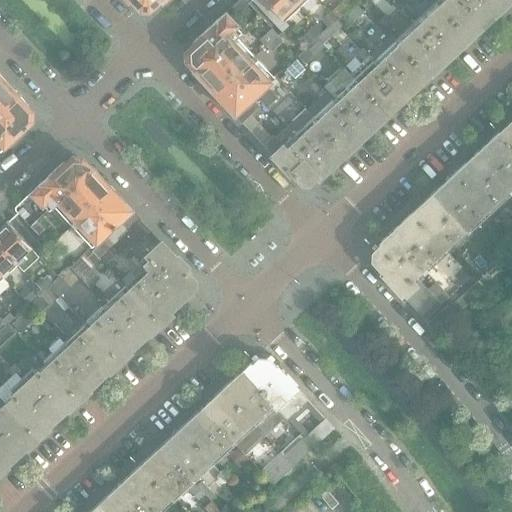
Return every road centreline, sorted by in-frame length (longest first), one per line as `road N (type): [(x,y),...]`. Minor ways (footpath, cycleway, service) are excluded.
road 1 (residential): [(22,511),(246,308)]
road 2 (residential): [(511,460),(321,235)]
road 3 (residential): [(246,308),(367,434),(428,511)]
road 4 (residential): [(321,235),(511,58)]
road 5 (residential): [(70,119),(246,308)]
road 6 (residential): [(321,235),(144,49)]
